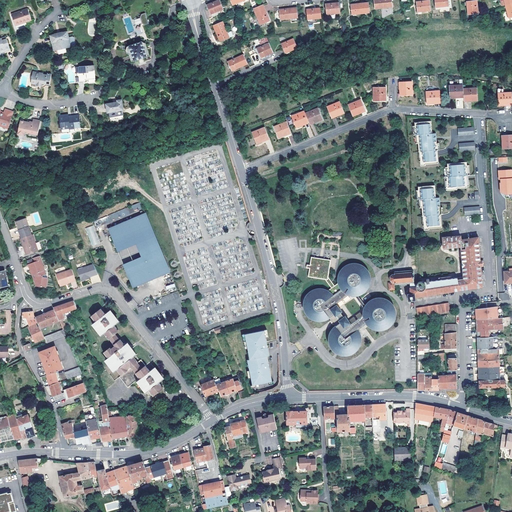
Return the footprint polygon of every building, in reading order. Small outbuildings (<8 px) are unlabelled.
[(219,0),(207,5),(210,14),(223,9),(219,0)] [(373,0),(375,9),(392,7),(391,0),(373,0)] [(466,0),(468,12),(478,11),(476,0),(466,0)] [(431,11),(429,1),(416,2),(417,13),(431,11)] [(368,2),(351,4),(352,15),(369,13),(368,2)] [(340,13),(339,3),(325,4),(326,14),(340,13)] [(263,5),(253,9),(260,25),(269,21),(263,5)] [(298,18),(297,8),(279,10),(280,20),(298,18)] [(321,18),(320,8),(306,10),(308,20),(321,18)] [(11,14),(15,25),(26,22),(31,20),(27,9),(17,12),(11,14)] [(149,25),(145,15),(141,16),(140,19),(142,25),(144,27),(149,25)] [(142,25),(140,19),(132,21),(134,28),(142,25)] [(222,21),(213,25),(220,42),(229,38),(233,36),(231,31),(227,33),(222,21)] [(55,35),(51,36),(52,43),(54,43),(55,49),(61,48),(63,45),(66,47),(68,46),(70,45),(69,40),(67,33),(63,33),(60,34),(60,35),(58,35),(58,34),(55,35)] [(292,37),(280,43),(284,52),(297,47),(292,37)] [(1,38),(0,38),(0,51),(1,52),(9,50),(6,39),(2,40),(1,38)] [(142,42),(129,47),(127,51),(128,54),(130,56),(132,62),(150,56),(146,45),(142,42)] [(260,57),(268,54),(273,52),(269,42),(256,47),(260,57)] [(54,43),(52,43),(54,51),(70,48),(70,45),(68,46),(66,47),(63,45),(61,48),(55,49),(54,43)] [(248,62),(243,53),(228,60),(232,69),(248,62)] [(93,66),(74,68),(75,72),(77,76),(75,76),(76,83),(88,82),(88,84),(95,83),(93,66)] [(38,72),(33,72),(31,83),(37,84),(36,86),(41,86),(42,85),(44,85),(46,84),(50,85),(52,76),(50,76),(51,74),(48,74),(47,75),(44,75),(44,73),(41,73),(39,74),(38,74),(38,72)] [(411,80),(399,80),(399,94),(412,93),(411,80)] [(372,86),(371,99),(384,100),(385,86),(372,86)] [(463,90),(462,86),(448,87),(449,99),(463,98),(463,90)] [(463,98),(463,102),(477,101),(476,89),(463,90),(463,98)] [(427,104),(440,103),(440,90),(426,91),(427,104)] [(511,103),(511,93),(497,93),(498,106),(511,104),(511,103)] [(347,103),(352,115),(365,110),(360,98),(347,103)] [(112,102),(104,104),(106,113),(108,113),(108,118),(122,115),(121,110),(123,110),(121,99),(116,100),(116,102),(116,104),(112,104),(112,102)] [(326,105),(331,117),(343,112),(339,101),(326,105)] [(308,121),(309,123),(321,118),(317,107),(304,111),(308,121)] [(0,124),(6,127),(11,112),(11,111),(5,109),(3,110),(3,112),(2,113),(0,112),(0,124)] [(304,111),(303,109),(290,115),(295,126),(308,121),(304,111)] [(59,115),(60,129),(68,128),(68,129),(75,128),(75,131),(80,131),(78,115),(70,116),(70,117),(68,117),(68,116),(67,114),(59,115)] [(25,121),(18,119),(15,133),(21,135),(22,132),(26,133),(26,132),(30,133),(30,134),(35,135),(38,120),(31,118),(30,121),(28,120),(27,121),(25,121)] [(278,137),(291,132),(286,120),(273,126),(278,137)] [(438,123),(422,124),(422,134),(420,135),(421,142),(422,151),(419,151),(420,160),(421,164),(437,163),(437,150),(438,150),(438,144),(440,143),(439,140),(439,133),(438,123)] [(268,138),(263,126),(251,132),(255,143),(268,138)] [(457,128),(458,136),(473,134),(473,127),(457,128)] [(511,135),(501,136),(502,149),(511,148),(511,135)] [(474,142),(458,143),(459,151),(474,149),(474,142)] [(466,162),(447,163),(447,167),(447,169),(448,176),(446,176),(446,181),(447,188),(447,189),(466,187),(466,184),(465,175),(467,175),(466,165),(466,162)] [(511,193),(511,169),(498,170),(498,179),(499,179),(500,195),(511,193)] [(435,198),(434,185),(417,186),(418,190),(418,199),(420,199),(420,201),(437,201),(437,197),(435,198)] [(437,204),(437,201),(420,201),(421,208),(422,216),(424,216),(424,226),(425,229),(441,227),(440,214),(439,207),(439,204),(437,204)] [(140,202),(94,221),(97,228),(142,209),(140,202)] [(479,206),(464,207),(464,215),(480,214),(479,206)] [(170,272),(145,214),(111,228),(110,228),(110,230),(116,244),(117,245),(117,246),(118,246),(145,235),(148,243),(147,243),(146,244),(146,246),(147,248),(148,249),(150,248),(154,257),(128,268),(127,269),(127,271),(133,284),(133,285),(134,286),(136,286),(170,272)] [(21,238),(31,235),(26,219),(17,221),(16,223),(17,226),(19,227),(19,229),(18,229),(21,238)] [(94,225),(85,228),(92,246),(100,243),(94,225)] [(21,238),(21,239),(24,248),(25,248),(27,254),(38,250),(33,234),(31,235),(21,238)] [(460,240),(460,236),(442,237),(443,249),(459,247),(460,247),(461,247),(460,240)] [(478,237),(460,240),(461,247),(460,247),(460,250),(461,264),(462,267),(462,277),(457,278),(458,290),(482,286),(480,266),(482,266),(481,260),(480,260),(478,237)] [(126,249),(119,252),(121,259),(138,253),(136,245),(126,249)] [(44,267),(41,259),(34,262),(29,264),(33,274),(36,274),(36,281),(37,285),(43,286),(43,285),(47,286),(48,278),(44,277),(43,276),(46,275),(43,267),(44,267)] [(361,341),(361,339),(361,337),(361,335),(360,333),(359,331),(358,329),(357,329),(365,323),(365,324),(366,325),(367,327),(369,328),(371,329),(372,330),(374,330),(376,331),(378,331),(380,331),(382,331),(384,330),(386,329),(388,328),(389,327),(391,325),(392,324),(393,322),(394,320),(394,319),(395,317),(395,315),(395,313),(395,311),(394,309),(393,307),(392,305),(391,304),(390,302),(389,302),(382,302),(382,298),(381,298),(379,298),(377,298),(375,298),(373,299),(371,300),(369,301),(368,302),(366,303),(365,305),(364,306),(365,307),(363,308),(363,309),(362,310),(362,312),(362,314),(362,315),(349,324),(349,323),(344,316),(343,317),(340,312),(341,311),(336,305),(335,305),(334,304),(347,295),(353,291),(356,294),(357,296),(358,295),(360,294),(362,293),(364,292),(365,291),(367,289),(368,288),(368,286),(369,284),(369,282),(370,280),(370,278),(369,276),(369,275),(369,274),(368,272),(367,270),(365,269),(364,267),(362,266),(361,265),(359,264),(357,264),(355,263),(353,263),(351,263),(349,264),(347,264),(345,265),(343,266),(342,268),(340,269),(339,271),(338,273),(338,275),(337,276),(337,278),(337,279),(337,281),(337,282),(337,284),(338,286),(339,288),(340,290),(337,292),(331,283),(334,266),(315,262),(313,270),(310,270),(310,273),(313,273),(311,281),(329,285),(335,293),(332,295),(331,294),(330,293),(328,292),(326,291),(324,290),(322,289),(321,289),(319,289),(317,289),(315,289),(313,290),(311,291),(309,292),(308,293),(306,295),(305,296),(304,298),(303,300),(303,302),(303,304),(303,306),(303,308),(303,310),(304,312),(305,313),(306,315),(307,316),(309,318),(311,319),(312,320),(314,321),(316,321),(318,321),(320,321),(322,321),(324,320),(326,320),(328,319),(329,318),(330,320),(329,321),(332,325),(333,324),(334,326),(333,327),(332,328),(331,330),(330,332),(329,334),(329,336),(328,338),(328,340),(329,342),(329,344),(330,345),(331,347),(332,349),(333,350),(335,352),(336,353),(338,354),(340,354),(342,355),(344,355),(346,355),(348,355),(350,354),(352,353),(354,352),(355,351),(357,350),(358,348),(359,347),(360,345),(360,343),(361,341)] [(98,274),(93,264),(78,270),(81,281),(87,279),(86,278),(90,277),(98,274)] [(76,280),(72,269),(57,275),(60,285),(68,283),(76,280)] [(393,285),(409,283),(409,288),(415,287),(415,283),(413,282),(413,278),(413,274),(412,274),(412,269),(393,271),(393,274),(390,274),(389,277),(389,281),(391,283),(388,284),(389,291),(394,290),(393,285)] [(414,298),(458,290),(457,278),(451,279),(451,277),(438,278),(438,280),(424,282),(424,286),(424,287),(424,288),(423,290),(422,291),(421,291),(419,291),(418,291),(417,290),(416,289),(415,287),(409,288),(409,294),(407,294),(408,302),(415,300),(414,298)] [(424,286),(424,282),(422,282),(420,281),(419,282),(417,282),(416,284),(415,283),(415,287),(416,289),(417,290),(418,291),(419,291),(421,291),(422,291),(423,290),(424,288),(424,287),(424,286)] [(356,294),(354,296),(363,308),(365,307),(364,306),(357,296),(356,294)] [(54,310),(59,320),(59,321),(63,329),(63,330),(65,329),(61,320),(63,319),(61,313),(77,308),(74,301),(68,303),(53,308),(54,310)] [(416,308),(417,316),(437,315),(449,311),(448,303),(416,308)] [(496,306),(475,309),(476,314),(476,319),(497,318),(496,306)] [(135,354),(132,350),(130,349),(128,350),(127,350),(126,347),(129,345),(126,342),(124,345),(115,333),(118,331),(115,328),(117,327),(114,325),(119,321),(116,317),(115,318),(112,315),(113,314),(110,310),(106,313),(103,310),(102,311),(101,309),(100,308),(93,314),(97,320),(95,321),(93,323),(96,327),(97,327),(98,328),(103,334),(104,333),(113,345),(109,349),(109,348),(104,351),(108,357),(107,358),(105,359),(108,362),(109,362),(112,366),(111,366),(114,370),(116,369),(118,368),(122,373),(120,374),(119,375),(128,387),(138,380),(139,381),(143,386),(144,387),(143,388),(146,392),(149,390),(150,389),(155,395),(163,388),(159,382),(163,378),(159,374),(159,375),(156,371),(157,371),(154,367),(149,370),(147,367),(146,368),(145,367),(143,365),(145,364),(140,359),(136,362),(132,356),(135,354)] [(54,310),(48,312),(48,314),(47,315),(46,315),(45,314),(36,317),(36,318),(36,319),(38,322),(38,323),(40,326),(40,328),(59,320),(54,310)] [(27,320),(36,318),(36,317),(35,316),(33,316),(33,311),(23,312),(24,318),(27,317),(27,320)] [(501,330),(501,318),(497,318),(476,319),(476,329),(477,338),(487,337),(487,330),(501,330)] [(35,342),(45,338),(44,336),(40,328),(40,326),(36,328),(35,324),(28,327),(35,342)] [(445,333),(456,332),(456,324),(445,325),(445,333)] [(63,329),(44,336),(45,338),(47,343),(65,336),(63,330),(63,329)] [(264,331),(244,335),(247,350),(248,353),(251,353),(252,360),(250,360),(251,368),(249,368),(249,372),(251,379),(252,386),(256,385),(272,382),(266,357),(269,356),(265,338),(264,331)] [(445,336),(445,341),(456,340),(456,336),(456,332),(445,333),(445,336)] [(477,343),(477,349),(498,349),(501,348),(501,344),(498,344),(498,341),(498,337),(487,337),(477,338),(477,343)] [(428,340),(417,340),(417,355),(422,354),(424,354),(423,351),(428,350),(428,340)] [(444,349),(456,348),(456,344),(456,340),(445,341),(445,347),(444,347),(444,349)] [(7,346),(0,345),(0,358),(0,355),(8,355),(8,350),(7,350),(7,346)] [(55,372),(57,371),(63,369),(55,346),(39,352),(47,375),(55,372)] [(498,349),(477,349),(478,355),(478,361),(498,360),(498,349)] [(449,370),(456,370),(456,366),(456,358),(448,358),(448,362),(448,363),(449,363),(449,370)] [(478,368),(499,367),(498,362),(503,362),(503,359),(498,360),(478,361),(478,364),(478,368)] [(64,373),(66,379),(82,374),(79,367),(64,373)] [(449,388),(457,388),(456,376),(456,370),(449,370),(447,370),(447,375),(449,388)] [(46,375),(48,380),(48,381),(49,385),(58,382),(55,372),(47,375),(46,375)] [(205,395),(218,390),(215,382),(212,375),(199,380),(205,395)] [(438,377),(439,388),(444,388),(449,388),(447,375),(438,376),(438,377)] [(237,377),(224,382),(229,393),(242,388),(237,377)] [(479,380),(479,387),(489,387),(506,387),(505,379),(499,380),(479,380)] [(215,382),(218,390),(221,396),(229,393),(224,382),(221,383),(220,380),(215,382)] [(60,384),(59,382),(58,382),(49,385),(55,402),(66,398),(64,392),(61,393),(58,384),(60,384)] [(64,392),(66,398),(78,394),(77,393),(84,390),(82,383),(63,390),(64,392)] [(238,392),(240,399),(249,396),(246,389),(238,392)] [(414,424),(432,427),(434,416),(436,407),(426,405),(416,404),(416,403),(415,415),(414,424)] [(385,413),(385,404),(380,404),(376,404),(372,405),(372,417),(373,422),(375,422),(375,420),(381,420),(386,420),(385,413)] [(102,422),(98,422),(102,442),(107,441),(113,440),(108,410),(107,405),(105,406),(102,407),(104,422),(106,422),(107,427),(104,428),(103,423),(102,422)] [(349,421),(365,420),(365,417),(364,405),(357,405),(348,406),(349,415),(349,421)] [(364,405),(365,417),(372,417),(372,405),(367,405),(364,405)] [(324,419),(335,418),(335,416),(334,406),(333,406),(324,407),(324,419)] [(350,428),(349,421),(349,415),(338,415),(338,406),(334,406),(335,416),(335,418),(335,428),(336,431),(350,431),(350,428)] [(102,442),(98,422),(95,409),(94,407),(91,408),(93,413),(84,416),(85,420),(92,443),(95,443),(98,442),(102,442)] [(447,423),(450,410),(442,408),(436,407),(434,416),(440,418),(443,418),(443,420),(440,431),(444,432),(445,429),(447,423)] [(394,413),(394,422),(407,421),(407,422),(411,422),(410,408),(406,408),(406,411),(401,412),(401,410),(398,411),(398,412),(394,412),(394,413)] [(129,437),(126,416),(123,416),(112,418),(110,410),(108,410),(113,440),(119,439),(129,437)] [(454,411),(450,410),(447,423),(445,429),(447,430),(449,424),(454,425),(457,412),(454,411)] [(6,412),(8,416),(14,439),(21,438),(23,437),(16,419),(15,414),(10,416),(9,414),(11,413),(11,411),(6,412)] [(127,416),(126,416),(129,437),(137,435),(137,411),(127,412),(127,416)] [(307,423),(306,411),(293,412),(293,411),(286,412),(287,424),(298,424),(307,423)] [(465,428),(468,416),(463,414),(457,412),(454,425),(460,427),(459,429),(464,430),(465,428)] [(277,429),(273,413),(269,415),(269,416),(268,418),(263,419),(262,418),(261,417),(256,417),(260,433),(277,429)] [(23,437),(23,438),(28,437),(29,437),(36,435),(27,415),(16,419),(23,437)] [(3,417),(9,440),(10,440),(14,439),(8,416),(3,417)] [(465,428),(476,432),(478,419),(473,417),(468,416),(465,428)] [(0,433),(2,442),(8,440),(9,440),(3,417),(1,418),(0,418),(0,433)] [(478,419),(476,432),(484,434),(484,433),(484,428),(485,422),(485,421),(481,420),(478,419)] [(90,444),(92,443),(85,420),(83,420),(85,427),(76,430),(74,424),(72,425),(78,445),(90,444)] [(231,426),(233,435),(242,433),(248,432),(245,420),(239,422),(235,423),(230,424),(231,426)] [(70,445),(78,445),(72,425),(74,424),(73,421),(62,424),(66,438),(67,438),(70,445)] [(496,428),(497,425),(492,424),(485,422),(484,428),(484,433),(486,434),(493,436),(494,428),(496,428)] [(236,447),(234,440),(233,435),(231,426),(225,428),(230,448),(236,447)] [(510,455),(511,455),(511,434),(509,433),(508,436),(502,435),(501,443),(500,446),(511,448),(510,455)] [(204,448),(207,460),(208,464),(209,468),(214,467),(213,459),(210,446),(204,447),(204,448)] [(410,447),(407,447),(407,449),(401,449),(400,447),(395,447),(395,460),(411,459),(410,447)] [(197,463),(207,460),(204,448),(194,450),(197,462),(197,463)] [(188,453),(179,455),(182,467),(191,465),(188,453)] [(182,467),(179,455),(171,457),(174,469),(179,468),(182,467)] [(38,467),(37,458),(19,460),(20,467),(21,472),(33,472),(32,467),(38,467)] [(279,470),(282,469),(279,458),(272,459),(274,466),(272,467),(273,469),(266,471),(267,472),(262,473),(264,483),(281,479),(279,470)] [(306,458),(299,458),(299,468),(305,468),(305,470),(316,470),(316,459),(306,459),(306,458)] [(168,460),(145,467),(149,477),(151,477),(154,476),(159,475),(166,473),(167,476),(172,474),(168,460)] [(128,466),(135,489),(140,488),(138,480),(147,478),(149,477),(145,467),(144,461),(135,464),(128,466)] [(97,471),(95,462),(87,463),(91,477),(98,476),(97,471)] [(454,473),(456,467),(443,462),(442,469),(444,470),(454,473)] [(84,492),(83,490),(83,488),(80,488),(80,485),(78,485),(76,480),(91,477),(87,463),(77,463),(79,472),(60,477),(64,496),(84,492)] [(135,489),(128,466),(121,469),(115,470),(118,484),(119,488),(120,493),(134,489),(134,491),(135,490),(135,489)] [(103,469),(97,471),(98,476),(101,489),(110,488),(110,486),(106,473),(105,469),(103,469)] [(111,472),(106,473),(110,486),(118,484),(115,470),(111,472)] [(238,487),(245,485),(243,476),(236,478),(235,475),(227,476),(229,487),(225,488),(227,498),(230,497),(231,495),(230,492),(239,490),(238,487)] [(252,484),(250,475),(243,476),(245,485),(252,484)] [(207,509),(228,504),(227,498),(225,488),(223,481),(198,486),(202,504),(202,505),(203,510),(207,509)] [(317,502),(318,490),(301,489),(301,500),(306,500),(306,502),(317,502)] [(4,496),(4,494),(0,494),(0,511),(15,511),(16,511),(11,492),(6,494),(7,496),(4,496)] [(427,506),(426,503),(427,502),(426,494),(416,496),(417,504),(419,504),(419,506),(419,508),(414,509),(414,511),(421,511),(434,510),(432,505),(427,506)] [(278,511),(275,511),(291,511),(290,511),(289,504),(287,505),(285,498),(275,500),(276,507),(277,507),(278,511)] [(132,501),(136,511),(143,511),(138,499),(132,501)] [(126,503),(128,511),(131,511),(136,511),(132,501),(126,503)] [(256,508),(255,502),(250,503),(251,511),(261,511),(260,507),(256,508)]
